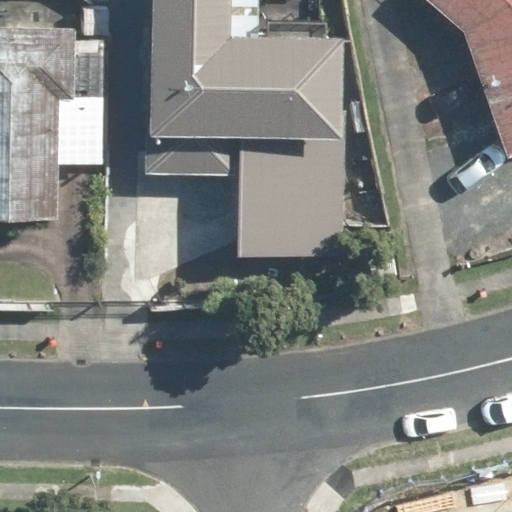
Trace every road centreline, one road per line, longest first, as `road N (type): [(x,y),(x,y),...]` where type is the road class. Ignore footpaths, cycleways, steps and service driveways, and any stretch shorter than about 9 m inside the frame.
road 1 (residential): [(511,357),(246,405)]
road 2 (residential): [(246,405),(0,404)]
